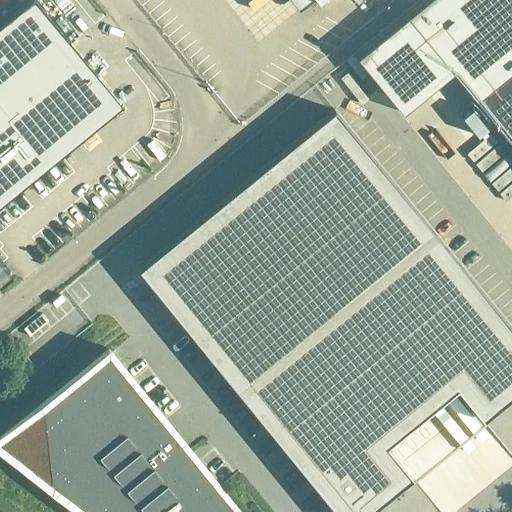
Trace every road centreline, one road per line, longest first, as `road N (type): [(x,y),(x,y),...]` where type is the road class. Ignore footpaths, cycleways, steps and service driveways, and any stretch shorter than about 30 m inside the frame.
road 1 (unclassified): [(0,313),(220,131),(113,0)]
road 2 (unknown): [(67,258),(271,511)]
